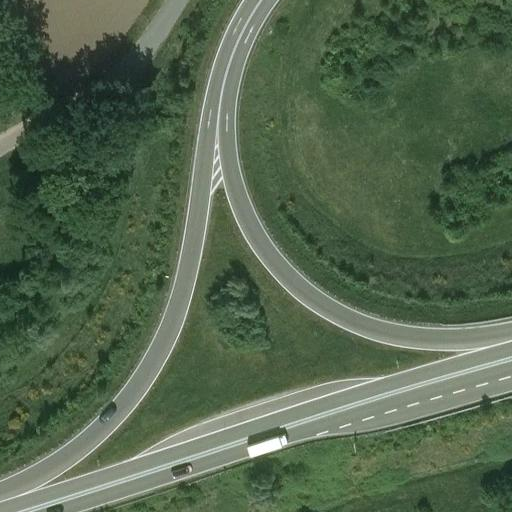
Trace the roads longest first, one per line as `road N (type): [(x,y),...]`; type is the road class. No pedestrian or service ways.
road 1 (trunk): [(511,340),(0,504)]
road 2 (trunk): [(36,511),(511,370)]
road 3 (trunk): [(223,85),(180,298),(150,363),(88,434),(0,486)]
road 4 (trunk): [(511,327),(395,328),(327,302),(294,278),(239,195),(223,85)]
road 5 (unclassified): [(0,145),(110,82),(178,0)]
